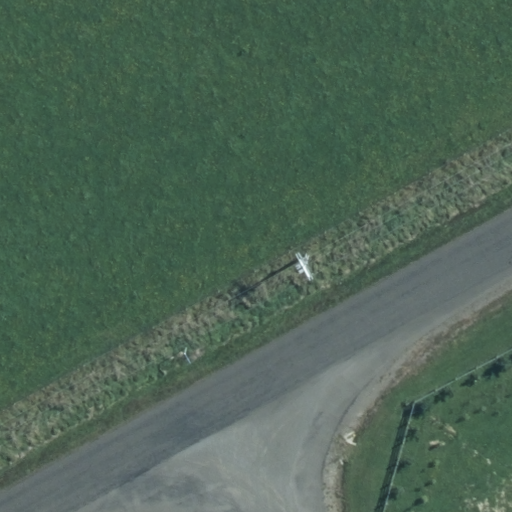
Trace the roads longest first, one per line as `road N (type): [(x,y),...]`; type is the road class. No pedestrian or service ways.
road 1 (unclassified): [(212,391),(511,227)]
road 2 (unclassified): [(0,509),(212,391)]
road 3 (residential): [(212,391),(279,511)]
